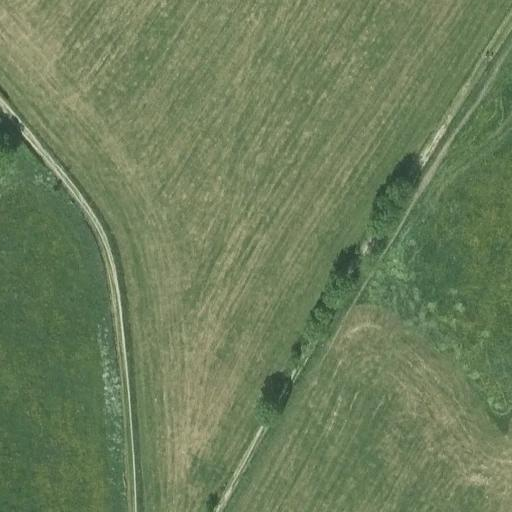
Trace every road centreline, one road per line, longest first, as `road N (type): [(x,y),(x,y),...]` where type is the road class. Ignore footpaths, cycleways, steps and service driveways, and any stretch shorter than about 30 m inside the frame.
road 1 (track): [(216,511),(355,267),(511,17)]
road 2 (track): [(134,511),(109,254),(94,220),(0,103)]
